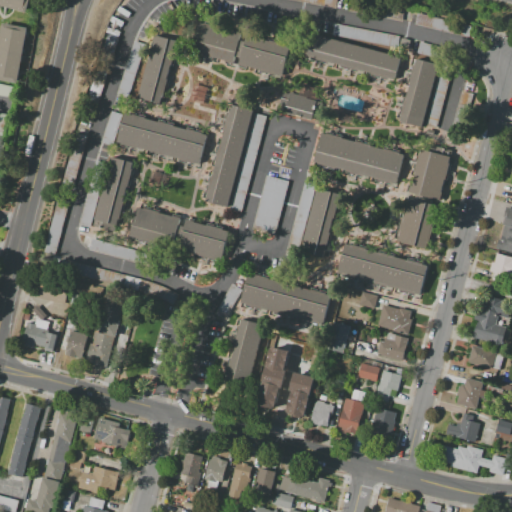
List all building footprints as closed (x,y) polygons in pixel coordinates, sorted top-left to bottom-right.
[(0,0),(0,5),(25,13),(28,0),(0,0)] [(335,0),(334,8),(291,0),(335,0)] [(403,21),(348,11),(350,0),(404,11),(403,21)] [(415,24),(418,14),(470,26),(468,37),(415,24)] [(198,21),(189,53),(232,65),(240,33),(198,21)] [(2,24),(0,34),(0,80),(17,84),(28,30),(2,24)] [(331,35),(333,24),(399,36),(396,48),(331,35)] [(110,61),(99,57),(107,33),(118,37),(110,61)] [(310,34),(304,56),(395,80),(401,57),(310,34)] [(154,35),(137,99),(161,105),(178,41),(154,35)] [(246,35),(237,67),(280,79),(289,47),(246,35)] [(133,41),(144,45),(127,99),(117,96),(133,41)] [(417,52),(420,42),(443,48),(440,58),(417,52)] [(416,59),(399,121),(423,127),(439,65),(416,59)] [(107,71),(98,102),(87,99),(96,68),(107,71)] [(445,92),(446,72),(436,72),(434,92),(445,92)] [(0,84),(14,87),(12,99),(0,96),(0,84)] [(469,92),(458,91),(452,130),(462,132),(469,92)] [(280,98),(278,105),(281,106),(279,111),(311,120),(316,100),(298,96),(289,93),(287,100),(280,98)] [(230,105),(205,201),(227,207),(253,111),(230,105)] [(110,110),(123,115),(113,146),(100,142),(110,110)] [(206,133),(197,166),(116,144),(125,112),(206,133)] [(266,118),(241,211),(230,208),(255,115),(266,118)] [(72,189),(61,186),(77,132),(88,135),(72,189)] [(321,133),(313,164),(396,186),(404,155),(321,133)] [(423,150),(421,156),(417,155),(413,171),(411,170),(409,175),(414,177),(412,185),(409,184),(407,191),(439,199),(444,180),(448,181),(454,160),(449,159),(450,157),(423,150)] [(110,157),(93,226),(115,232),(133,163),(110,157)] [(266,177),(288,183),(274,235),(252,229),(266,177)] [(288,243),(305,181),(316,184),(299,247),(288,243)] [(340,195),(336,210),(338,210),(336,217),(338,217),(336,225),(332,224),(332,228),(335,228),(333,236),(331,236),(329,242),(328,242),(327,243),(329,243),(327,251),(330,252),(328,257),(322,255),(321,257),(300,251),(316,189),(340,195)] [(78,226),(87,190),(99,193),(89,229),(78,226)] [(57,199),(68,202),(54,255),(43,252),(57,199)] [(407,199),(396,240),(426,249),(438,207),(407,199)] [(137,207),(128,239),(171,250),(180,218),(137,207)] [(186,220),(177,252),(220,263),(229,231),(186,220)] [(511,254),(510,254),(511,252),(496,248),(498,240),(503,241),(507,226),(511,227),(511,254)] [(88,250),(91,239),(144,252),(141,264),(88,250)] [(427,264),(419,296),(338,275),(347,243),(427,264)] [(496,253),(511,257),(511,279),(488,273),(491,262),(494,263),(496,253)] [(58,258),(125,276),(122,288),(55,270),(58,258)] [(249,272),(240,305),(322,326),(330,294),(249,272)] [(43,277),(38,297),(66,304),(71,284),(43,277)] [(241,289),(225,319),(215,314),(231,284),(241,289)] [(363,292),(360,306),(374,309),(377,296),(363,292)] [(472,337),(476,320),(474,320),(476,310),(482,311),(486,295),(504,300),(500,315),(498,315),(496,324),(511,328),(506,346),(501,344),(500,347),(491,344),(491,342),(472,337)] [(124,303),(106,367),(86,361),(104,297),(124,303)] [(32,310),(41,322),(47,317),(38,305),(32,310)] [(384,305),(377,327),(406,336),(410,323),(411,319),(409,319),(411,311),(400,308),(399,310),(384,305)] [(264,326),(247,387),(224,381),(241,319),(264,326)] [(333,322),(326,349),(342,353),(350,326),(333,322)] [(24,345),(32,347),(33,345),(53,350),(57,336),(46,333),(47,329),(27,324),(23,341),(25,342),(24,345)] [(70,332),(63,356),(80,361),(87,337),(70,332)] [(388,334),(385,344),(379,342),(376,355),(402,361),(408,339),(388,334)] [(472,346),(503,354),(499,371),(468,363),(472,346)] [(271,347),(255,409),(273,414),(279,388),(282,389),(286,370),(284,370),(289,351),(271,347)] [(379,368),(376,382),(357,377),(361,363),(379,368)] [(387,402),(391,390),(397,392),(401,375),(383,371),(376,399),(387,402)] [(294,374),(289,392),(292,393),(286,415),(304,420),(314,379),(294,374)] [(466,378),(483,382),(481,390),(486,391),(484,400),(478,398),(476,410),(455,405),(458,396),(455,396),(458,386),(460,386),(461,384),(464,385),(466,378)] [(346,398),(337,429),(355,434),(367,393),(354,389),(351,400),(346,398)] [(0,396),(11,399),(0,443),(0,396)] [(316,400),(310,423),(328,428),(334,405),(316,400)] [(27,402),(40,405),(24,476),(10,473),(27,402)] [(377,408),(369,438),(389,443),(397,413),(377,408)] [(53,439),(61,411),(78,416),(71,444),(53,439)] [(474,442),(445,434),(448,423),(456,425),(456,423),(460,424),(463,414),(473,417),(472,421),(479,423),(474,442)] [(99,418),(132,426),(126,450),(93,441),(99,418)] [(498,419),(511,422),(509,435),(495,432),(498,419)] [(44,471),(53,439),(71,444),(62,476),(44,471)] [(444,446),(440,462),(451,465),(450,467),(477,473),(479,465),(491,468),(490,472),(503,475),(507,459),(492,456),(492,460),(481,458),(482,450),(467,446),(466,448),(458,446),(457,449),(444,446)] [(68,466),(79,468),(83,452),(72,449),(68,466)] [(199,486),(184,483),(186,474),(180,473),(184,453),(202,456),(199,473),(201,473),(199,486)] [(209,456),(219,458),(219,459),(226,461),(221,482),(215,480),(215,481),(204,479),(209,456)] [(236,463),(241,464),(241,463),(248,465),(247,466),(253,468),(246,492),(241,490),(239,499),(227,496),(236,463)] [(114,491),(97,486),(95,492),(79,487),(84,472),(92,474),(95,466),(119,474),(114,491)] [(259,469),(276,472),(271,494),(255,490),(259,469)] [(284,492),(284,490),(278,489),(282,477),(288,478),(289,475),(317,483),(319,477),(330,480),(323,503),(284,492)] [(43,477),(60,482),(53,511),(24,511),(27,499),(37,501),(43,477)] [(75,492),(72,503),(71,502),(69,511),(58,509),(63,489),(75,492)] [(277,493),(293,497),(290,508),(274,504),(271,504),(273,497),(276,498),(277,493)] [(0,496),(16,501),(13,511),(6,511),(0,510),(0,496)] [(108,511),(107,511),(83,511),(85,505),(88,506),(90,497),(105,501),(102,510),(108,511)] [(385,511),(389,499),(400,501),(400,499),(412,502),(411,504),(420,507),(418,511),(385,511)] [(222,502),(219,511),(213,511),(216,500),(222,502)] [(182,508),(184,502),(193,505),(192,511),(182,508)] [(437,511),(439,506),(426,502),(424,511),(437,511)]
